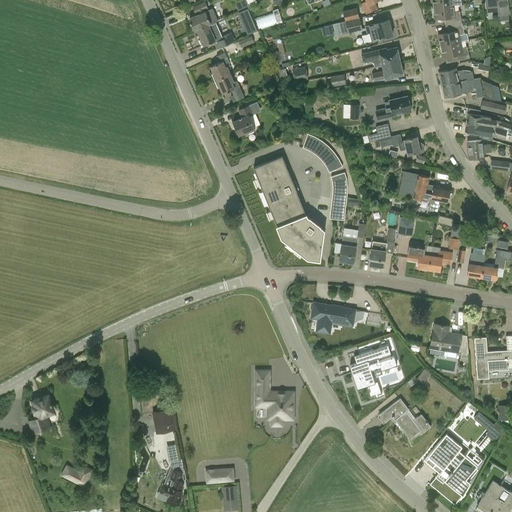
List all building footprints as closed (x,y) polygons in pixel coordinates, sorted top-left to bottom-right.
[(378,8),(375,2),(378,0),(365,0),(366,1),(361,4),(366,14),(378,8)] [(485,0),(486,8),(497,7),(498,16),(510,15),(508,0),(485,0)] [(195,31),(197,30),(209,25),(211,24),(210,23),(217,20),(212,9),(205,12),(204,10),(207,8),(204,1),(192,7),(196,16),(189,19),(195,31)] [(453,5),(433,7),(434,19),(444,18),(445,25),(447,25),(462,22),(460,11),(454,11),(453,5)] [(343,11),(345,21),(359,18),(357,7),(343,11)] [(248,9),(238,13),(240,18),(250,14),(248,9)] [(258,29),(282,21),(279,10),(255,17),(258,29)] [(359,18),(345,21),(332,24),(335,35),(342,34),(362,30),(359,18)] [(365,26),(367,34),(369,33),(372,41),(393,35),(388,19),(365,26)] [(448,32),(437,35),(440,46),(460,42),(459,35),(464,34),(462,26),(466,25),(465,21),(462,22),(447,25),(448,32)] [(209,25),(197,30),(204,45),(214,41),(218,49),(234,41),(231,33),(221,37),(215,23),(209,26),(209,25)] [(251,36),(238,41),(241,47),(254,42),(261,40),(258,32),(251,35),(251,36)] [(272,41),(273,51),(281,50),(280,40),(272,41)] [(462,47),(460,42),(440,46),(442,57),(445,57),(446,63),(470,58),(467,46),(462,47)] [(374,67),(382,65),(400,61),(397,47),(387,49),(387,48),(360,54),(363,64),(371,62),(373,63),(374,67)] [(348,51),(349,61),(361,59),(359,49),(348,51)] [(216,56),(219,62),(210,66),(217,81),(231,75),(227,66),(230,65),(224,52),(216,56)] [(484,60),(483,63),(491,65),(493,58),(488,56),(484,60)] [(382,65),(383,70),(371,73),(373,81),(385,79),(386,80),(394,78),(394,77),(403,74),(400,61),(382,65)] [(305,66),(292,69),(295,81),(308,79),(305,66)] [(438,72),(441,85),(473,78),(472,71),(465,73),(464,69),(457,71),(456,68),(438,72)] [(344,74),(330,76),(332,86),(346,84),(344,74)] [(237,80),(234,82),(231,75),(217,81),(222,94),(231,90),(233,95),(230,96),(233,103),(244,97),(237,80)] [(479,77),(473,78),(441,85),(444,98),(461,94),(461,93),(472,91),(472,89),(475,88),(477,97),(483,96),(479,77)] [(492,84),(481,80),(484,98),(495,100),(492,84)] [(389,102),(385,103),(386,108),(376,110),(378,119),(402,114),(402,112),(410,110),(407,96),(389,100),(389,102)] [(480,109),(504,115),(507,106),(482,100),(480,109)] [(238,110),(241,118),(233,121),(239,135),(254,129),(249,116),(261,111),(257,102),(238,110)] [(359,119),(359,105),(350,104),(349,118),(359,119)] [(492,140),(492,136),(504,140),(507,130),(510,131),(511,125),(496,120),(490,118),(490,117),(479,115),(480,110),(469,108),(468,113),(467,113),(464,131),(481,134),(480,138),(492,140)] [(377,133),(367,135),(369,141),(374,140),(391,136),(388,123),(375,126),(377,133)] [(325,165),(329,172),(343,166),(340,161),(337,156),(334,152),(331,149),(328,146),(324,142),(320,139),(313,135),(307,133),(302,147),(312,152),(317,155),(321,159),(325,165)] [(391,136),(374,140),(376,148),(392,144),(393,147),(399,145),(400,150),(406,149),(408,155),(421,152),(423,152),(424,149),(423,144),(421,142),(418,143),(417,136),(404,140),(402,141),(400,134),(391,136)] [(484,157),(484,153),(492,152),(491,144),(483,145),(482,140),(466,142),(468,159),(484,157)] [(417,154),(415,161),(423,164),(425,157),(417,154)] [(253,168),(260,185),(281,238),(287,241),(307,258),(319,259),(323,230),(309,219),(310,219),(306,217),(296,192),(296,191),(292,181),(282,156),(261,165),(261,164),(253,168)] [(491,160),(490,169),(509,171),(510,162),(491,160)] [(449,189),(428,185),(430,176),(403,171),(398,194),(430,201),(428,209),(437,210),(439,201),(447,202),(449,189)] [(332,198),(329,219),(344,220),(346,204),(359,206),(360,199),(347,198),(347,195),(347,187),(347,179),(344,172),(330,176),(332,183),(332,188),(332,198)] [(437,222),(453,225),(454,219),(439,215),(437,222)] [(399,220),(397,235),(409,237),(412,223),(399,220)] [(359,223),(357,236),(364,237),(366,224),(359,223)] [(461,236),(461,226),(452,226),(451,236),(461,236)] [(388,228),(386,241),(394,242),(396,229),(388,228)] [(357,239),(343,237),(339,260),(353,263),(355,248),(356,248),(357,239)] [(449,237),(447,248),(458,249),(460,239),(456,238),(449,237)] [(498,239),(497,247),(507,249),(508,241),(498,239)] [(386,252),(387,244),(372,241),(369,265),(383,267),(385,252),(386,252)] [(417,268),(428,269),(432,247),(424,246),(424,248),(409,246),(407,259),(418,260),(417,268)] [(440,248),(432,247),(428,269),(440,271),(441,264),(450,265),(452,253),(439,251),(440,248)] [(465,250),(458,249),(456,262),(463,263),(465,250)] [(483,265),(481,278),(482,278),(486,280),(487,279),(494,280),(496,267),(504,268),(505,259),(511,260),(511,251),(496,249),(493,267),(483,265)] [(467,255),(465,263),(470,263),(468,276),(481,278),(483,265),(473,263),(474,255),(467,255)] [(355,310),(314,303),(311,318),(318,319),(316,331),(329,333),(331,323),(352,326),(352,325),(355,310)] [(467,335),(461,334),(448,332),(449,326),(434,324),(433,329),(430,348),(458,353),(458,351),(460,352),(459,361),(468,363),(468,354),(467,335)] [(486,337),(474,338),(477,379),(489,378),(489,369),(509,368),(508,359),(511,358),(511,349),(487,351),(486,337)] [(375,383),(370,367),(379,364),(381,370),(397,365),(394,356),(392,357),(388,345),(354,356),(357,364),(350,366),(357,389),(375,383)] [(293,419),(293,392),(269,392),(269,371),(256,371),(256,402),(268,402),(268,406),(271,406),(271,419),(293,419)] [(49,426),(45,415),(54,412),(48,395),(33,401),(35,406),(33,407),(35,412),(36,412),(38,418),(30,421),(34,432),(49,426)] [(383,423),(392,416),(409,439),(419,431),(421,434),(431,427),(421,414),(413,420),(406,411),(408,409),(400,398),(378,415),(383,423)] [(159,411),(155,412),(159,432),(175,429),(169,401),(157,403),(159,411)] [(497,418),(508,418),(508,404),(498,404),(497,418)] [(264,417),(264,407),(255,408),(255,418),(264,417)] [(496,421),(494,424),(484,418),(481,424),(498,434),(504,425),(496,421)] [(439,436),(423,455),(430,461),(433,457),(444,466),(435,477),(443,483),(445,481),(457,491),(466,480),(465,480),(477,465),(465,455),(464,457),(444,441),(439,436)] [(175,480),(172,487),(163,484),(160,492),(159,492),(157,497),(166,500),(166,501),(178,505),(183,492),(181,491),(184,483),(183,474),(183,473),(181,460),(170,462),(171,470),(173,470),(170,478),(175,480)] [(66,464),(60,476),(84,488),(93,470),(81,464),(78,470),(66,464)] [(224,470),(206,471),(207,481),(225,480),(224,470)] [(480,506),(490,511),(505,511),(511,501),(511,495),(493,484),(480,506)] [(236,486),(223,487),(224,502),(238,501),(236,486)]
